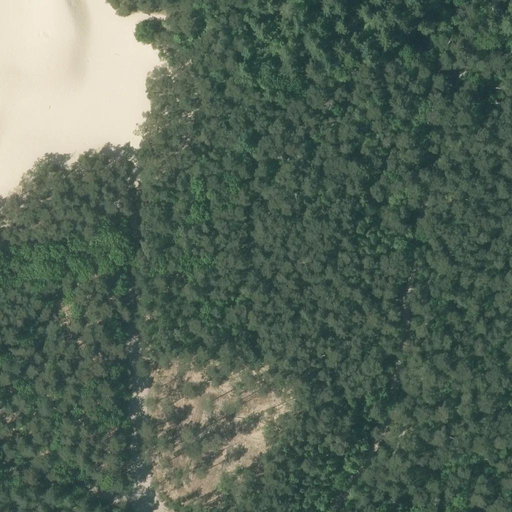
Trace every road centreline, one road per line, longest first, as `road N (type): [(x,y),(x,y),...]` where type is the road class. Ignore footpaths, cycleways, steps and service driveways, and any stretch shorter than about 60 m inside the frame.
road 1 (track): [(433,0),(427,173),(398,357),(387,406),(327,511)]
road 2 (track): [(0,461),(162,511)]
